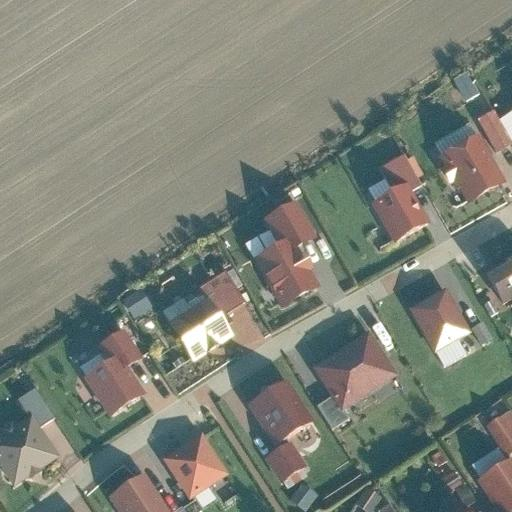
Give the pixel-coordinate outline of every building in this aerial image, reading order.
[(497,154),(511,146),(494,115),(479,123),(497,154)] [(469,203),(501,184),(487,160),(491,158),(480,140),(441,162),(458,191),(461,189),(469,203)] [(419,179),(405,158),(379,175),(393,197),(411,184),(419,179)] [(434,220),(411,184),(393,197),(377,206),(400,242),(434,220)] [(316,243),(298,209),(276,222),(286,239),(291,246),(297,256),(316,243)] [(297,256),(291,246),(254,271),(283,317),(320,293),(297,256)] [(511,259),(507,262),(508,266),(487,278),(502,306),(511,300),(511,259)] [(246,322),(228,294),(212,304),(230,332),(246,322)] [(470,341),(446,295),(410,314),(434,360),(470,341)] [(212,304),(170,331),(194,368),(235,341),(230,332),(212,304)] [(491,343),(482,329),(471,335),(480,350),(491,343)] [(126,336),(108,349),(117,362),(125,374),(144,361),(126,336)] [(402,383),(376,342),(322,377),(339,404),(348,418),(402,383)] [(111,420),(142,399),(125,374),(117,362),(87,383),(111,420)] [(318,426),(291,386),(253,411),(280,451),(318,426)] [(47,427),(29,400),(13,410),(24,428),(30,438),(47,427)] [(339,404),(321,416),(337,441),(355,429),(348,418),(339,404)] [(24,428),(0,443),(0,484),(9,498),(51,469),(30,438),(24,428)] [(225,477),(202,439),(166,462),(190,499),(225,477)] [(308,475),(292,450),(267,467),(284,491),(308,475)] [(511,511),(511,464),(482,483),(499,511),(511,511)] [(165,511),(144,480),(113,500),(121,511),(165,511)] [(366,511),(374,511),(385,499),(372,488),(358,505),(366,511)]
